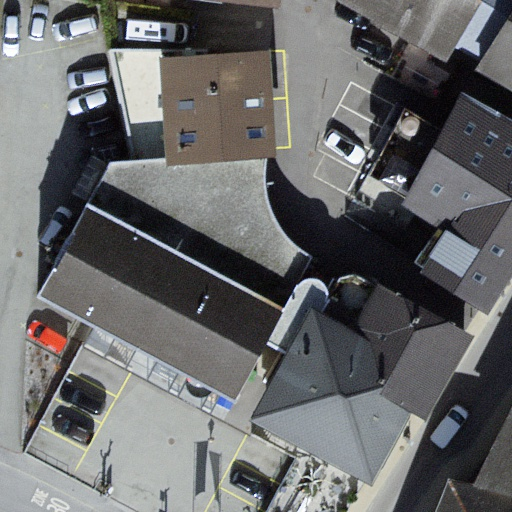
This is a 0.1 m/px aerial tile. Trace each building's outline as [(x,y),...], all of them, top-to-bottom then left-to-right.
[(317,0),(438,63),(463,5),(451,0),(317,0)] [(511,20),(493,58),(511,67),(511,20)] [(262,56),(165,61),(170,163),(115,167),(92,208),(281,313),(312,260),(283,232),(265,200),(270,161),(262,56)] [(511,276),(511,124),(465,98),(410,206),(450,231),(424,274),(490,313),(511,276)] [(407,101),(367,175),(404,195),(444,120),(407,101)] [(281,313),(92,208),(41,297),(235,398),(281,313)] [(315,310),(257,415),(370,480),(411,407),(424,412),(466,336),(382,289),(358,334),(315,310)] [(456,486),(445,511),(511,511),(511,427),(481,491),(456,486)]
